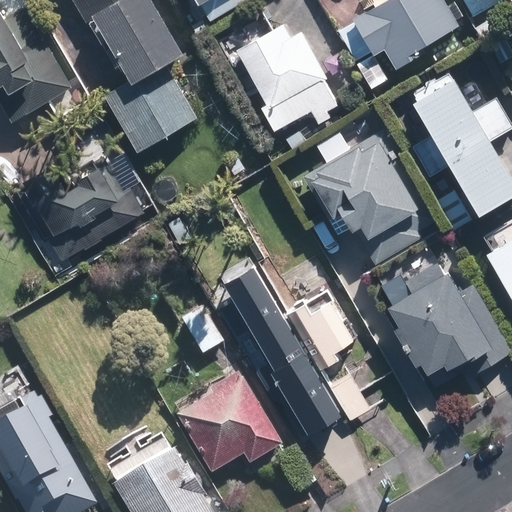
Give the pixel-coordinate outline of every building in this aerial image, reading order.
[(189,54),(156,0),(77,0),(92,25),(101,19),(136,78),(109,95),(142,152),(201,117),(170,66),(189,54)] [(236,0),(203,0),(212,14),(236,0)] [(424,52),(422,47),(459,26),(444,0),(384,0),(353,18),(355,21),(337,31),(354,61),(372,51),(374,54),(384,49),(395,68),(424,52)] [(511,0),(465,0),(474,15),(498,0),(511,0),(511,1),(511,0)] [(74,85),(29,4),(12,14),(6,4),(0,6),(0,94),(14,119),(74,85)] [(330,69),(304,24),(292,30),(284,16),(239,41),(270,96),(264,99),(277,122),(313,102),(321,116),(332,109),(329,103),(340,97),(326,71),(330,69)] [(384,94),(399,85),(389,69),(375,77),(384,94)] [(457,80),(451,71),(417,92),(422,100),(420,102),(438,134),(416,146),(433,176),(455,163),(484,212),(486,216),(511,200),(511,165),(496,138),(511,128),(511,117),(499,96),(479,108),(461,77),(457,80)] [(99,116),(89,123),(98,138),(108,131),(99,116)] [(293,147),(307,139),(301,129),(287,137),(293,147)] [(432,220),(375,131),(298,181),(327,225),(335,220),(346,238),(352,235),(373,268),(420,238),(415,231),(432,220)] [(66,260),(148,211),(134,188),(128,191),(106,155),(82,169),(87,179),(84,181),(87,184),(73,192),(57,165),(29,182),(58,231),(51,235),(66,260)] [(246,167),(239,156),(229,162),(236,173),(246,167)] [(266,184),(281,176),(273,161),(258,169),(266,184)] [(511,236),(493,248),(511,280),(511,236)] [(473,280),(458,253),(443,262),(447,269),(433,277),(444,296),(473,280)] [(343,417),(347,423),(372,408),(352,375),(334,386),(324,368),(343,357),(339,350),(357,340),(327,290),(283,316),(251,263),(206,289),(298,443),(343,417)] [(452,323),(439,303),(431,307),(431,306),(410,318),(404,309),(385,320),(391,329),(387,331),(436,412),(479,386),(477,383),(488,377),(473,351),(462,358),(444,328),(452,323)] [(204,355),(227,343),(205,306),(184,318),(204,355)] [(0,332),(4,340),(18,333),(11,320),(0,326),(0,332)] [(287,447),(244,375),(215,393),(218,397),(181,420),(215,476),(247,457),(253,467),(287,447)] [(89,511),(102,505),(53,421),(58,419),(50,404),(0,432),(0,472),(19,505),(22,503),(26,511),(89,511)] [(177,455),(170,442),(115,475),(122,487),(119,489),(133,511),(216,511),(181,452),(177,455)] [(320,483),(299,448),(280,458),(301,494),(320,483)]
